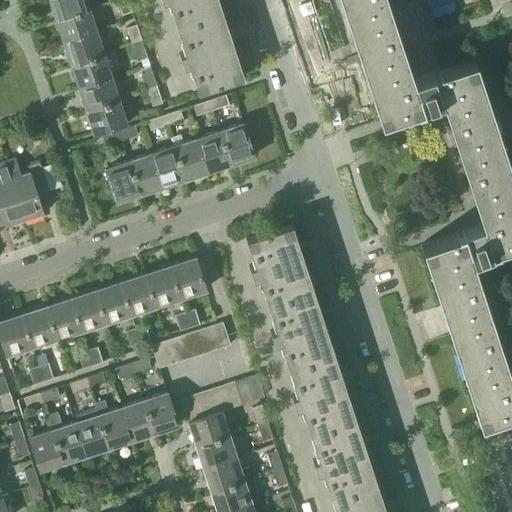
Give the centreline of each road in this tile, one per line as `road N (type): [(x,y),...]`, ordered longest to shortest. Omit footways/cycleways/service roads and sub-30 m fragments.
road 1 (residential): [(436,511),(323,169)]
road 2 (residential): [(0,275),(323,169)]
road 3 (residential): [(323,169),(270,0)]
